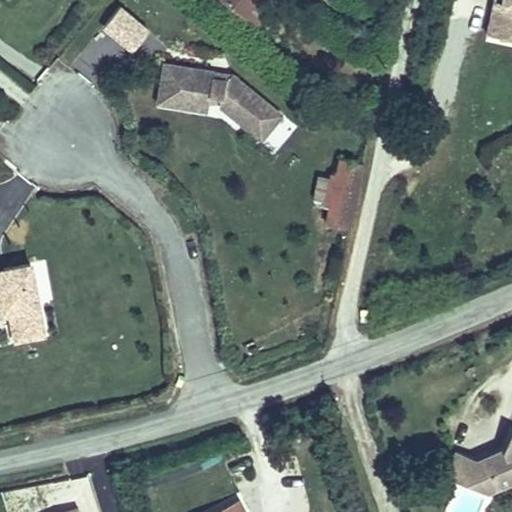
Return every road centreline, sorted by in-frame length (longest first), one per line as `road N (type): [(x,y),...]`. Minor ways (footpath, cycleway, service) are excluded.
road 1 (tertiary): [(209,406),(354,362),(511,294)]
road 2 (residential): [(69,139),(151,211),(188,269),(209,406)]
road 3 (tertiary): [(0,462),(209,406)]
